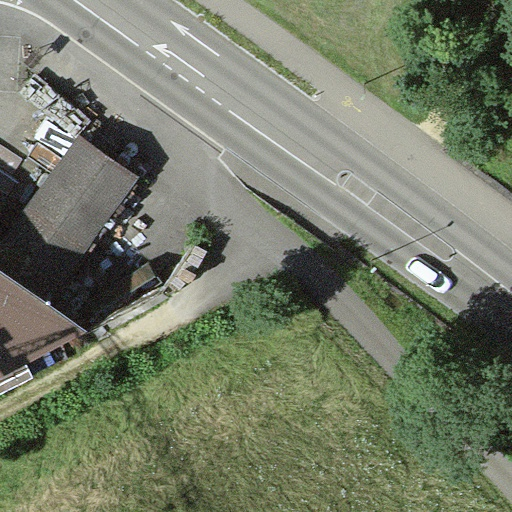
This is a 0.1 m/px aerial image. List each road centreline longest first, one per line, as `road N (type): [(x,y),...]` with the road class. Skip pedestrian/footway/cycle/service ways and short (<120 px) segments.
road 1 (primary): [(88,0),(511,304)]
road 2 (track): [(212,91),(205,159),(219,188),(511,457)]
road 3 (track): [(392,211),(480,0)]
